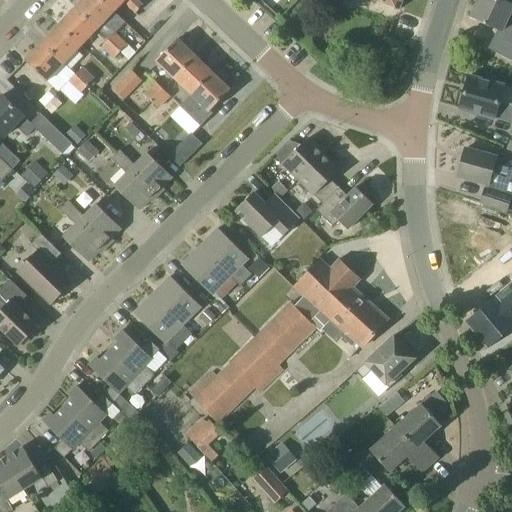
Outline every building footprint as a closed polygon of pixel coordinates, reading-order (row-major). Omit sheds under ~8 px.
[(97,29),(114,12),(101,0),(83,0),(75,8),(97,29)] [(136,12),(143,6),(137,0),(101,0),(114,12),(125,1),(136,12)] [(378,0),(400,9),(404,0),(378,0)] [(511,18),(509,17),(511,10),(511,4),(502,0),(478,0),(471,16),(498,29),(488,49),(511,60),(511,18)] [(81,46),(97,29),(75,8),(59,25),(81,46)] [(64,64),(81,46),(59,25),(42,43),(64,64)] [(128,45),(128,44),(116,32),(108,40),(120,52),(122,51),(130,59),(136,52),(128,45)] [(174,78),(196,56),(178,39),(157,61),(174,78)] [(114,59),(120,52),(108,40),(102,47),(114,59)] [(48,81),(64,64),(42,43),(25,60),(48,81)] [(191,94),(213,72),(196,56),(174,78),(191,94)] [(88,86),(95,78),(83,66),(75,74),(88,86)] [(125,100),(143,81),(131,70),(113,89),(125,100)] [(181,106),(187,112),(201,126),(213,113),(210,111),(231,90),(213,72),(191,94),(192,95),(181,106)] [(75,100),(88,86),(75,74),(62,88),(75,100)] [(511,88),(469,76),(460,108),(511,122),(511,88)] [(151,101),(163,89),(153,79),(145,88),(148,90),(144,94),(151,101)] [(159,109),(171,96),(163,89),(151,101),(159,109)] [(72,143),(57,130),(58,129),(40,113),(31,122),(24,116),(25,116),(3,95),(0,97),(0,131),(5,137),(16,124),(28,135),(36,127),(49,139),(48,140),(63,154),(72,143)] [(135,137),(141,131),(131,122),(125,128),(135,137)] [(78,127),(69,137),(78,145),(87,135),(78,127)] [(169,156),(176,163),(181,167),(203,144),(192,133),(169,156)] [(298,180),(323,154),(308,139),(282,164),(298,180)] [(78,151),(86,159),(95,148),(87,140),(77,151),(78,151)] [(169,156),(162,149),(157,144),(136,166),(121,151),(117,155),(156,194),(173,177),(167,172),(176,163),(169,156)] [(511,162),(465,149),(458,176),(488,184),(487,188),(486,188),(481,203),(508,212),(511,199),(511,162)] [(323,204),(339,187),(331,179),(339,170),(323,154),(298,180),(314,196),(315,195),(323,204)] [(140,210),(156,194),(117,155),(113,160),(127,174),(115,186),(140,210)] [(13,168),(0,156),(0,177),(2,180),(13,168)] [(34,161),(22,174),(35,187),(48,174),(34,161)] [(60,181),(70,171),(63,165),(53,174),(60,181)] [(279,181),(271,188),(281,198),(288,191),(279,181)] [(24,203),(36,191),(27,183),(16,195),(24,203)] [(323,204),(316,211),(334,228),(340,222),(348,230),(374,204),(357,187),(348,196),(339,187),(323,204)] [(254,192),(236,210),(262,237),(274,225),(284,235),(300,219),(275,193),(265,203),(254,192)] [(66,206),(105,245),(122,228),(97,205),(85,217),(70,202),(66,206)] [(295,212),(305,221),(313,211),(306,205),(301,205),(295,212)] [(89,262),(105,245),(66,206),(62,211),(77,225),(64,239),(89,262)] [(200,246),(231,277),(249,258),(218,228),(200,246)] [(51,304),(72,282),(53,262),(62,253),(42,234),(33,244),(39,251),(19,272),(51,304)] [(236,282),(231,277),(200,246),(182,265),(214,295),(225,283),(230,288),(236,282)] [(270,267),(260,258),(249,268),(260,278),(270,267)] [(353,287),(361,279),(339,259),(331,268),(320,258),(294,286),(304,296),(295,305),(310,320),(320,310),(323,312),(350,285),(353,287)] [(153,295),(183,325),(202,306),(171,276),(153,295)] [(0,328),(18,346),(39,325),(19,304),(27,296),(10,279),(0,289),(0,328)] [(511,283),(467,321),(489,348),(511,328),(511,283)] [(353,346),(357,342),(362,346),(388,320),(353,287),(350,285),(323,312),(331,320),(322,329),(337,343),(343,337),(353,346)] [(167,342),(183,325),(153,295),(134,313),(165,343),(165,344),(167,342)] [(230,307),(222,300),(221,298),(214,306),(223,314),(230,307)] [(310,320),(295,305),(292,302),(231,364),(230,363),(217,375),(213,371),(190,393),(219,424),(316,326),(310,320)] [(216,316),(208,308),(199,316),(208,325),(216,316)] [(109,352),(146,385),(155,375),(153,373),(167,359),(159,352),(161,350),(159,349),(151,341),(143,349),(123,330),(115,338),(119,342),(109,352)] [(416,358),(396,336),(395,335),(356,371),(363,378),(371,370),(386,386),(387,385),(390,388),(403,375),(401,372),(416,358)] [(159,349),(161,350),(172,361),(179,353),(176,350),(170,345),(167,342),(165,344),(165,343),(159,349)] [(104,395),(114,404),(121,396),(119,394),(126,387),(136,396),(146,385),(109,352),(101,360),(97,357),(89,365),(112,387),(104,395)] [(172,382),(165,376),(151,390),(158,397),(172,382)] [(114,404),(104,395),(96,403),(77,386),(69,395),(73,398),(64,408),(101,441),(110,431),(100,422),(107,415),(105,413),(114,404)] [(422,404),(435,418),(445,409),(432,394),(422,404)] [(442,426),(441,425),(435,418),(422,404),(396,427),(430,465),(439,457),(424,441),(442,426)] [(140,414),(133,407),(126,415),(132,422),(133,421),(140,414)] [(90,452),(101,441),(64,408),(55,416),(51,412),(43,421),(63,440),(55,449),(65,458),(73,450),(80,443),(90,452)] [(131,420),(126,415),(121,411),(115,418),(124,427),(131,420)] [(203,451),(209,445),(219,436),(215,431),(203,418),(186,434),(203,451)] [(422,472),(430,465),(396,427),(370,450),(390,472),(408,456),(422,472)] [(122,465),(141,451),(129,435),(111,449),(122,465)] [(185,461),(196,451),(188,442),(177,452),(185,461)] [(96,459),(107,448),(101,443),(91,453),(96,459)] [(283,443),(266,456),(281,473),(297,460),(283,443)] [(353,457),(361,467),(374,457),(365,446),(353,457)] [(6,458),(25,489),(43,478),(49,488),(59,482),(45,461),(36,466),(24,447),(6,458)] [(8,500),(25,489),(6,458),(0,462),(0,509),(1,511),(10,511),(14,510),(8,500)] [(105,460),(85,474),(99,493),(119,479),(105,460)] [(289,491),(282,483),(266,466),(252,479),(275,504),(289,491)] [(350,499),(362,511),(399,511),(406,506),(386,484),(360,508),(351,498),(350,499)] [(308,510),(316,503),(310,496),(302,502),(308,510)] [(362,511),(350,499),(334,511),(362,511)]
